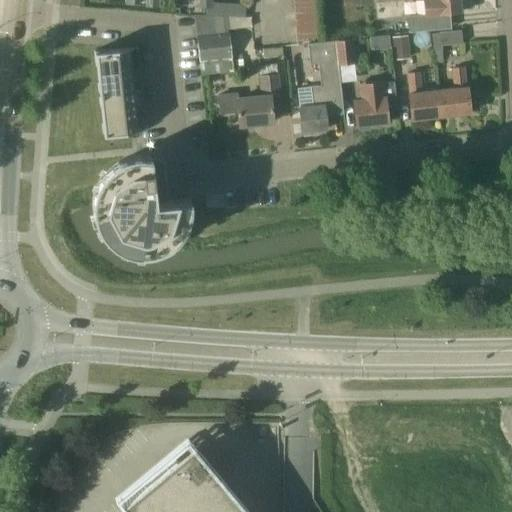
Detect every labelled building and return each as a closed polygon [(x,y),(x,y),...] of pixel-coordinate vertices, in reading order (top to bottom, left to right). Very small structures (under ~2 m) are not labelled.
[(212,0),(198,0),(198,9),(213,9),(212,0)] [(293,0),(294,9),(315,8),(314,0),(293,0)] [(461,14),(460,0),(422,0),(424,15),(407,17),(409,33),(446,30),(444,15),(461,14)] [(294,9),(295,19),(316,18),(315,8),(294,9)] [(295,19),(296,30),(316,29),(316,18),(295,19)] [(296,30),(296,40),(317,39),(316,29),(296,30)] [(434,51),(435,64),(443,63),(441,46),(463,44),(461,30),(439,33),(440,33),(431,35),(433,51),(434,51)] [(196,36),(199,62),(231,59),(228,33),(196,36)] [(392,38),(394,61),(410,59),(407,36),(392,38)] [(336,41),(338,62),(339,66),(356,64),(353,39),(336,41)] [(310,65),(318,64),(338,62),(336,41),(307,44),(310,65)] [(139,68),(137,47),(129,48),(115,50),(95,52),(97,73),(117,71),(131,69),(139,68)] [(304,132),(304,137),(318,135),(317,131),(327,130),(326,117),(343,115),(338,66),(339,66),(338,62),(318,64),(321,86),(310,87),(313,106),(300,108),(303,133),(304,132)] [(439,91),(442,117),(471,114),(468,88),(466,88),(464,67),(450,69),(453,89),(439,91)] [(141,89),(139,68),(131,69),(117,71),(97,73),(99,93),(119,91),(133,89),(141,89)] [(407,74),(412,120),(442,117),(439,91),(422,93),(420,72),(407,74)] [(239,113),(240,126),(274,122),(271,96),(280,95),(278,74),(258,76),(260,97),(238,100),(237,93),(217,95),(219,115),(239,113)] [(384,82),(359,85),(361,101),(353,101),(356,126),(357,126),(360,130),(372,129),(373,124),(389,123),(387,110),(397,109),(394,81),(384,83),(384,82)] [(143,109),(141,89),(133,89),(119,91),(99,93),(101,114),(121,111),(135,110),(143,109)] [(145,130),(143,109),(135,110),(121,111),(101,114),(103,135),(123,133),(137,131),(145,130)] [(191,208),(190,199),(176,200),(168,201),(168,195),(167,190),(165,168),(164,162),(158,159),(151,157),(141,156),(132,157),(123,160),(115,164),(107,170),(101,178),(97,186),(94,195),(93,204),(93,214),(94,216),(96,223),(100,231),(106,239),(113,245),(121,250),(130,253),(136,254),(140,254),(149,254),(158,251),(167,247),(175,242),(181,235),(186,227),(189,218),(191,208)] [(330,432),(330,458),(356,458),(356,432),(330,432)] [(120,504),(126,511),(247,511),(199,454),(181,468),(174,459),(120,504)]
